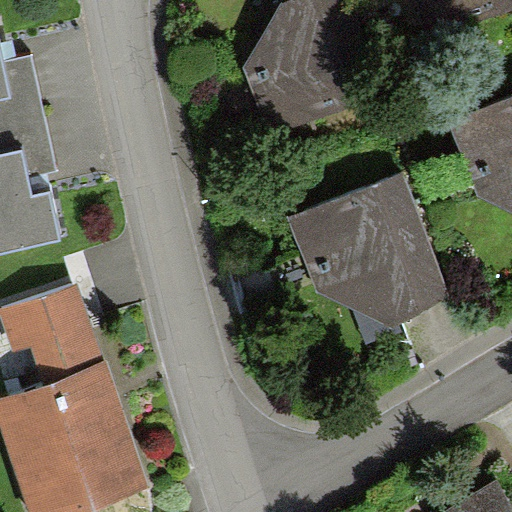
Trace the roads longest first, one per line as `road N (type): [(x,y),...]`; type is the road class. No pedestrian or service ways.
road 1 (residential): [(121,0),(143,144),(236,498)]
road 2 (residential): [(236,498),(320,478),(511,366)]
